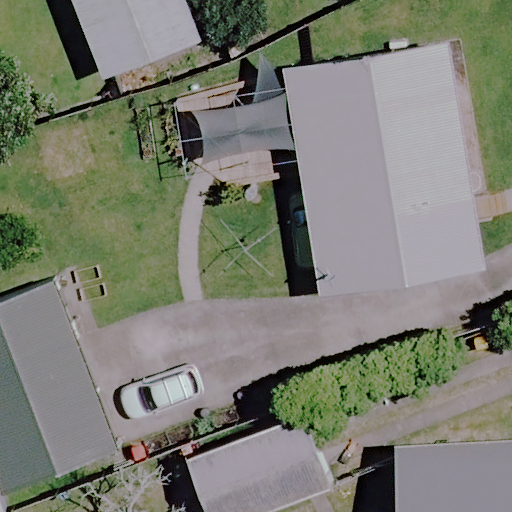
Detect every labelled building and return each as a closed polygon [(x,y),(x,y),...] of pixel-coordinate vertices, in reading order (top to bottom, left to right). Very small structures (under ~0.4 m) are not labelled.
[(187,0),(66,0),(96,81),(203,43),(187,0)] [(287,60),(302,179),(316,288),(479,268),(451,40),(287,60)] [(41,275),(0,296),(0,468),(9,486),(122,425),(41,275)] [(306,413),(197,456),(219,511),(274,511),(336,487),(306,413)] [(511,511),(511,442),(409,442),(408,511),(511,511)]
